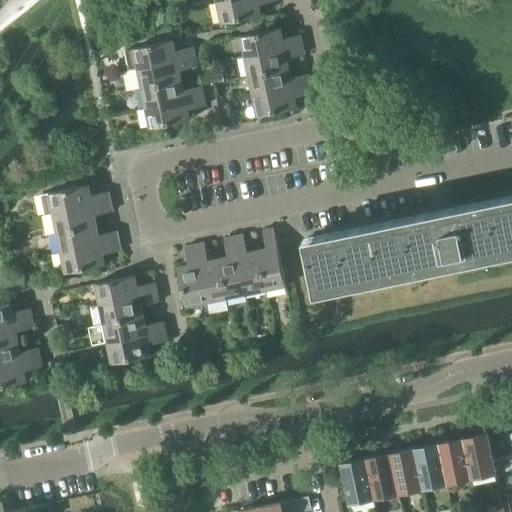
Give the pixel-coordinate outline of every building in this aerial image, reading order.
[(277,0),(238,0),(217,4),(222,25),(262,16),(260,6),(278,2),(277,0)] [(245,58),(303,46),(301,36),(284,39),(281,29),(241,37),(245,58)] [(138,70),(196,58),(194,48),(176,51),(174,42),(134,50),(134,48),(124,51),(128,70),(138,68),(138,70)] [(303,46),(245,58),(249,77),(290,69),(288,60),(305,56),(303,46)] [(196,58),(138,70),(142,90),(183,81),(181,71),(198,68),(196,58)] [(292,78),(290,69),(249,77),(253,97),(312,85),(309,75),(292,78)] [(184,90),(183,81),(142,90),(146,109),(204,97),(202,86),(184,90)] [(312,85),(253,97),(257,117),(298,109),(296,98),(314,95),(312,85)] [(206,107),(204,97),(146,109),(150,129),(191,121),(189,111),(206,107)] [(54,215),(112,202),(110,192),(92,196),(89,186),(40,196),(44,215),(54,213),(54,215)] [(511,196),(306,239),(316,292),(511,251),(511,196)] [(114,212),(112,202),(54,215),(58,234),(98,226),(96,216),(114,212)] [(98,226),(58,234),(62,254),(120,242),(118,232),(100,236),(98,226)] [(259,250),(267,290),(287,285),(275,229),(264,231),(268,248),(259,250)] [(267,290),(259,250),(249,253),(245,235),(235,237),(247,294),(267,290)] [(228,257),(219,259),(228,298),(247,294),(235,237),(225,240),(228,257)] [(122,251),(120,242),(62,254),(67,274),(106,265),(104,255),(122,251)] [(228,298),(219,259),(210,261),(206,244),(196,246),(208,302),(228,298)] [(208,302),(196,246),(186,248),(186,247),(173,249),(177,267),(179,267),(188,306),(208,302)] [(101,306),(159,293),(157,283),(139,287),(137,277),(97,285),(101,306)] [(161,303),(159,293),(101,306),(105,325),(145,317),(143,307),(161,303)] [(0,324),(33,318),(31,308),(13,312),(11,302),(0,304),(0,324)] [(145,317),(105,325),(109,345),(167,332),(165,322),(147,326),(145,317)] [(35,328),(33,318),(0,324),(0,345),(20,341),(18,332),(35,328)] [(167,332),(109,345),(113,363),(153,355),(151,346),(169,342),(167,332)] [(20,341),(0,345),(0,366),(41,357),(39,348),(22,352),(20,341)] [(41,357),(0,366),(0,387),(28,381),(26,371),(43,368),(41,357)] [(479,433),(462,437),(471,480),(496,475),(486,427),(478,428),(479,433)] [(445,435),(437,437),(447,485),(471,480),(462,437),(446,440),(445,435)] [(430,443),(414,447),(423,489),(447,485),(437,437),(429,438),(430,443)] [(396,445),(389,446),(399,494),(423,489),(414,447),(397,450),(396,445)] [(382,453),(366,456),(375,499),(399,494),(389,446),(380,448),(382,453)] [(375,499),(366,456),(349,460),(348,455),(340,456),(350,504),(375,499)] [(477,511),(504,511),(503,506),(484,510),(480,494),(476,495),(480,510),(477,511)] [(239,511),(295,511),(312,509),(309,496),(239,510),(239,511)] [(44,511),(43,504),(14,510),(11,498),(0,500),(0,511),(44,511)]
